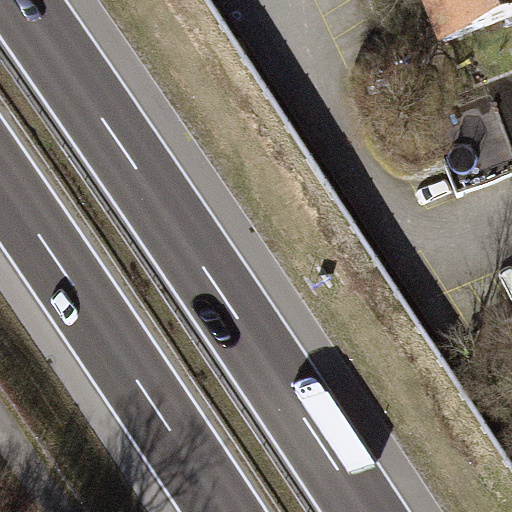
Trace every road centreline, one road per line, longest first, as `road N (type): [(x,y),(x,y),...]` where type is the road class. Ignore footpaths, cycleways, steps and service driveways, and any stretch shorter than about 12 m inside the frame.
road 1 (motorway): [(370,511),(21,0)]
road 2 (motorway): [(0,180),(223,511)]
